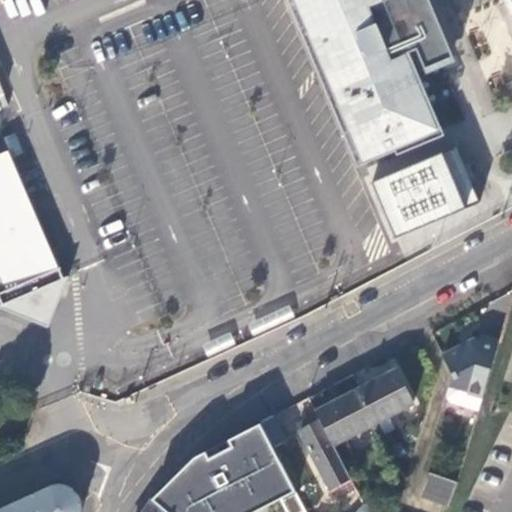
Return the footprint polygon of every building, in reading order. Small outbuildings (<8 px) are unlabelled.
[(298,0),(367,162),(442,130),(417,73),(430,69),(405,12),(402,13),(396,0),(298,0)] [(0,61),(0,103),(15,98),(0,61)] [(447,148),(374,176),(399,239),(471,211),(447,148)] [(32,319),(55,309),(65,286),(67,285),(63,275),(54,278),(44,251),(41,235),(37,237),(8,166),(0,170),(0,275),(8,296),(0,301),(5,310),(7,309),(32,319)] [(48,324),(55,309),(32,319),(48,324)] [(472,340),(444,357),(453,375),(449,388),(482,398),(498,343),(483,338),(481,344),(472,340)] [(397,367),(359,388),(377,423),(416,403),(397,367)] [(359,388),(316,410),(321,421),(333,446),(377,423),(359,388)] [(275,416),(262,423),(274,447),(287,440),(275,416)] [(196,452),(152,494),(172,511),(248,511),(295,490),(274,447),(262,423),(260,419),(231,434),(234,442),(206,455),(203,448),(196,452)] [(350,479),(333,446),(321,421),(300,431),(330,490),(333,488),(350,479)] [(386,436),(396,457),(411,449),(400,429),(386,436)] [(420,497),(448,509),(456,489),(458,482),(430,472),(420,497)] [(354,488),(350,479),(333,488),(335,492),(342,494),(354,488)] [(54,483),(0,506),(0,511),(82,511),(83,509),(84,505),(83,502),(81,494),(75,487),(68,483),(64,482),(60,482),(54,483)] [(363,505),(366,511),(380,511),(374,500),(363,505)] [(165,511),(152,501),(144,511),(165,511)]
